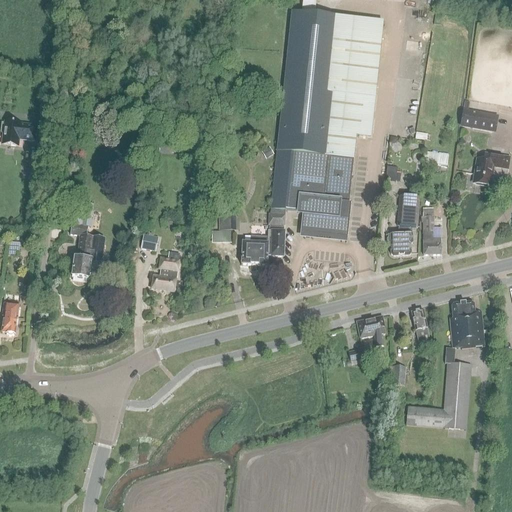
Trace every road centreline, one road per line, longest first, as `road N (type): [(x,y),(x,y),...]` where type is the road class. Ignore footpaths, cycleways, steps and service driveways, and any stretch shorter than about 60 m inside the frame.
road 1 (tertiary): [(511,264),(177,347),(106,385)]
road 2 (unclassified): [(27,385),(69,0)]
road 3 (unknown): [(368,299),(366,203),(395,8)]
road 4 (tertiary): [(106,385),(110,417),(89,511)]
